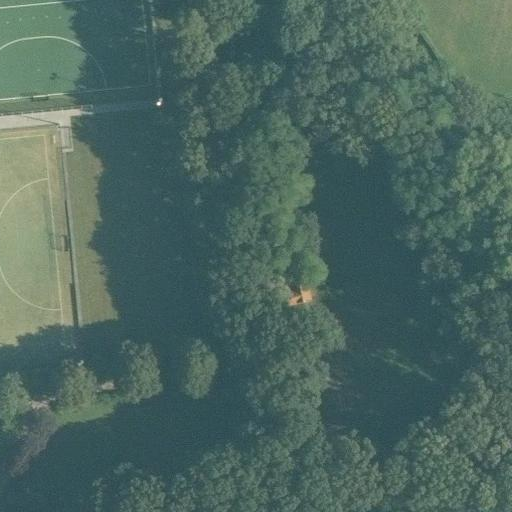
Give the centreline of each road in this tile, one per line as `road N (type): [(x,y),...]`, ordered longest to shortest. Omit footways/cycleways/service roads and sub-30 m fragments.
road 1 (unclassified): [(272,475),(219,144),(213,0)]
road 2 (unclassified): [(511,241),(381,0)]
